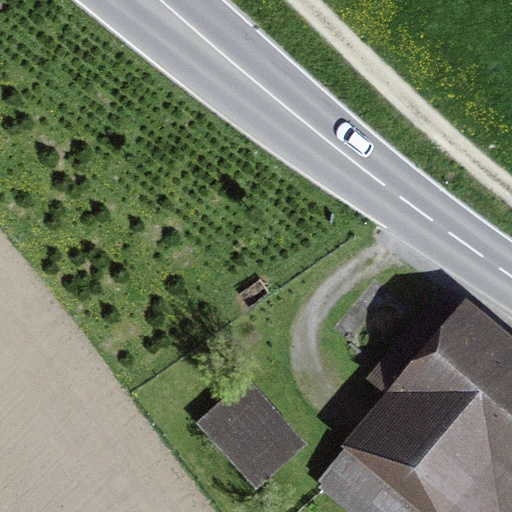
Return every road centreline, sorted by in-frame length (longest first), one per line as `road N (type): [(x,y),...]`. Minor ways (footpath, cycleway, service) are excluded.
road 1 (secondary): [(511,275),(302,122),(153,0)]
road 2 (track): [(511,191),(304,0)]
